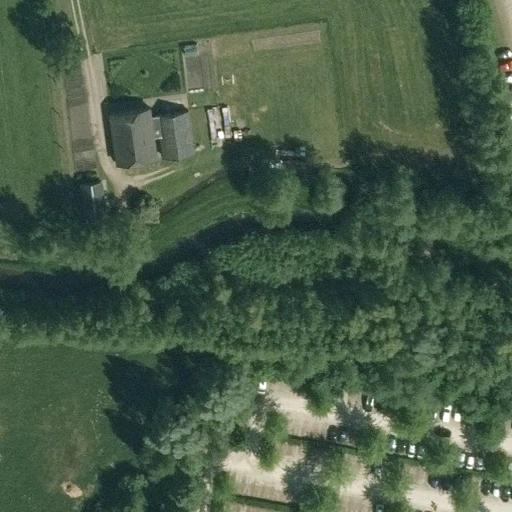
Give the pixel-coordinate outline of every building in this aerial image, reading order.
[(234,98),(213,99),(214,139),(236,138),(234,98)] [(115,164),(156,158),(153,137),(151,116),(150,109),(109,114),(115,164)] [(159,115),(151,116),(153,137),(159,136),(162,157),(195,153),(189,111),(159,115)] [(83,214),(105,212),(102,181),(80,183),(83,214)] [(312,368),(299,367),(297,385),(310,387),(312,368)]
